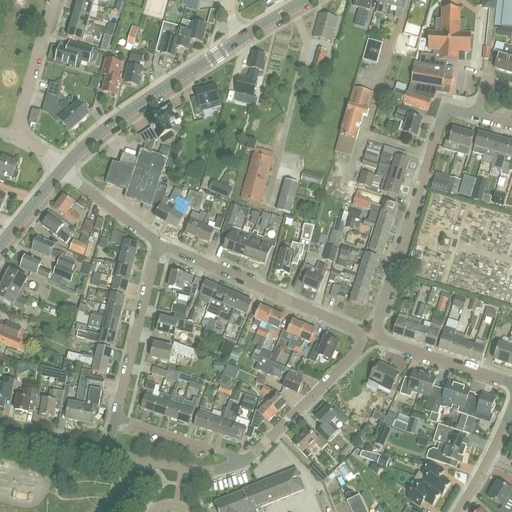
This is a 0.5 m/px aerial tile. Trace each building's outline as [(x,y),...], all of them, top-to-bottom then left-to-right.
[(369,11),(371,0),(356,0),(354,7),(362,9),(360,15),(355,14),(350,34),(362,37),(368,17),(367,17),(369,11)] [(391,6),(392,0),(379,0),(376,13),(383,14),(385,4),(391,6)] [(401,19),(405,0),(392,0),(391,6),(397,8),(395,18),(401,19)] [(425,0),(422,9),(432,12),(435,0),(425,0)] [(495,10),(496,0),(482,0),(482,9),(495,10)] [(505,28),(511,29),(511,0),(504,0),(501,28),(505,28)] [(91,17),(94,5),(79,1),(75,13),(91,17)] [(460,20),(460,10),(442,9),(442,19),(436,19),(435,33),(430,32),(429,51),(434,51),(434,57),(448,61),(458,61),(458,58),(465,59),(465,52),(471,52),(471,34),(465,34),(466,20),(460,20)] [(101,32),(103,28),(95,26),(96,25),(89,23),(91,17),(75,13),(72,25),(101,32)] [(107,22),(109,17),(97,14),(96,19),(107,22)] [(332,42),(338,19),(319,14),(313,37),(332,42)] [(190,41),(195,23),(189,22),(187,32),(180,30),(179,36),(176,48),(188,51),(190,41)] [(202,44),(206,27),(195,23),(190,41),(202,44)] [(407,47),(417,50),(423,28),(407,23),(404,34),(410,36),(407,47)] [(100,38),(101,32),(72,25),(69,37),(84,41),(86,35),(92,37),(92,36),(100,38)] [(491,48),(493,26),(487,26),(485,47),(484,47),(483,59),(490,60),(491,48)] [(164,43),(161,55),(174,58),(176,48),(179,36),(169,33),(170,29),(162,27),(159,41),(164,43)] [(135,42),(137,34),(131,32),(127,44),(134,46),(135,42)] [(111,43),(113,36),(105,34),(103,41),(111,43)] [(511,39),(511,40),(511,46),(505,44),(502,54),(500,53),(495,68),(505,72),(511,49),(511,39)] [(381,51),(383,44),(368,40),(366,47),(381,51)] [(88,63),(92,50),(78,46),(76,51),(60,47),(56,61),(74,66),(74,69),(80,70),(82,61),(88,63)] [(377,64),(381,51),(366,47),(363,60),(377,64)] [(325,71),(327,64),(323,63),(326,51),(318,49),(313,68),(325,71)] [(141,62),(143,54),(132,51),(128,66),(129,67),(126,83),(139,86),(143,69),(137,68),(138,61),(141,62)] [(264,62),(265,56),(253,53),(251,59),(250,59),(248,68),(251,68),(249,78),(239,76),(235,93),(253,97),(259,70),(263,71),(265,62),(264,62)] [(116,96),(122,75),(118,73),(121,63),(109,60),(110,55),(108,54),(107,59),(104,70),(109,72),(103,92),(116,96)] [(446,68),(448,61),(434,57),(422,55),(420,65),(415,64),(414,69),(414,68),(411,84),(408,93),(406,92),(403,104),(428,111),(431,100),(430,100),(433,92),(449,94),(450,87),(451,87),(454,69),(446,68)] [(326,85),(328,75),(321,73),(319,83),(326,85)] [(93,79),(90,89),(98,91),(100,81),(93,79)] [(196,116),(203,114),(201,107),(213,103),(213,102),(220,100),(216,86),(196,91),(199,100),(192,101),(196,116)] [(333,96),(341,96),(341,87),(333,87),(333,96)] [(340,135),(335,153),(352,158),(357,139),(363,116),(367,117),(373,94),(354,89),(353,92),(348,111),(347,111),(340,135)] [(402,102),(405,92),(395,89),(392,99),(402,102)] [(55,108),(59,96),(48,92),(44,105),(55,108)] [(305,92),(303,99),(319,103),(320,96),(305,92)] [(73,107),(66,100),(62,103),(81,123),(89,115),(78,103),(73,107)] [(71,131),(81,123),(62,103),(58,107),(53,111),(60,119),(71,131)] [(417,137),(422,120),(409,116),(411,110),(399,106),(397,113),(395,119),(407,122),(403,132),(417,137)] [(179,120),(170,107),(159,113),(147,120),(152,128),(139,136),(145,146),(153,148),(155,143),(173,132),(175,132),(177,127),(175,123),(179,120)] [(33,109),(29,121),(36,123),(39,111),(33,109)] [(443,150),(457,153),(457,151),(458,151),(464,131),(453,128),(453,129),(449,128),(447,136),(450,136),(449,142),(446,141),(443,150)] [(470,148),(475,134),(464,131),(458,151),(457,151),(457,153),(468,157),(470,148)] [(484,156),(490,135),(479,132),(473,152),(478,154),(484,156)] [(494,159),(500,138),(490,135),(484,156),(490,157),(494,159)] [(506,156),(510,141),(500,138),(494,159),(491,167),(492,167),(490,173),(497,175),(499,169),(497,169),(499,160),(500,154),(506,156)] [(260,205),(274,154),(255,149),(257,142),(249,140),(247,150),(255,152),(242,200),(260,205)] [(504,163),(502,171),(501,175),(509,177),(511,171),(511,141),(510,141),(506,156),(504,163)] [(160,190),(158,189),(168,159),(141,150),(137,160),(127,191),(125,199),(144,205),(142,210),(150,213),(155,199),(164,202),(167,192),(168,188),(162,186),(160,190)] [(367,152),(364,160),(376,163),(379,156),(367,152)] [(9,160),(10,157),(0,153),(0,180),(4,182),(6,177),(12,179),(12,177),(14,178),(16,172),(15,171),(17,163),(9,160)] [(127,191),(137,160),(123,155),(119,165),(113,163),(106,184),(127,191)] [(392,168),(406,172),(409,161),(396,156),(390,155),(387,164),(393,166),(392,168)] [(377,170),(379,164),(376,163),(364,160),(364,159),(362,165),(377,170)] [(402,184),(406,172),(392,168),(393,166),(387,164),(385,168),(387,169),(386,174),(384,179),(402,184)] [(314,177),(312,177),(312,173),(304,171),(300,184),(320,189),(321,186),(323,180),(324,176),(315,174),(314,177)] [(372,189),(375,176),(362,172),(358,185),(372,189)] [(446,193),(456,196),(460,186),(461,181),(450,178),(446,193)] [(398,197),(402,184),(384,179),(383,184),(381,191),(398,197)] [(431,190),(445,194),(448,186),(449,183),(448,183),(434,179),(431,190)] [(209,190),(229,198),(233,189),(213,181),(209,190)] [(290,214),(298,184),(286,181),(278,212),(290,214)] [(471,201),(474,190),(461,186),(458,197),(471,201)] [(473,201),(480,204),(484,190),(477,187),(473,201)] [(192,209),(198,194),(190,191),(185,206),(192,209)] [(199,211),(205,197),(198,194),(192,209),(199,211)] [(490,205),(492,197),(484,194),(482,202),(490,205)] [(504,205),(506,198),(495,194),(493,202),(492,205),(503,208),(504,205)] [(75,224),(80,218),(68,210),(73,203),(64,197),(55,209),(75,224)] [(83,209),(88,202),(82,197),(76,204),(83,209)] [(181,217),(185,209),(179,206),(181,201),(177,198),(174,204),(173,204),(178,207),(175,213),(172,212),(166,223),(178,230),(184,218),(181,217)] [(361,208),(369,210),(382,214),(394,218),(398,205),(386,201),(384,207),(371,204),(363,202),(361,208)] [(175,213),(178,207),(173,204),(174,204),(169,202),(165,208),(161,206),(155,217),(166,223),(172,212),(175,213)] [(234,226),(240,208),(232,205),(226,223),(234,226)] [(252,218),(258,220),(260,214),(253,211),(250,217),(252,218)] [(205,227),(207,223),(208,221),(203,219),(205,215),(202,213),(197,224),(191,221),(186,233),(198,239),(203,226),(205,227)] [(391,230),(394,218),(382,214),(379,224),(365,219),(365,222),(391,230)] [(67,244),(71,238),(60,230),(64,225),(51,215),(43,226),(67,244)] [(273,215),(271,222),(280,226),(283,219),(273,215)] [(221,230),(224,218),(218,216),(214,228),(221,230)] [(101,231),(104,220),(97,218),(94,229),(101,231)] [(353,230),(356,220),(348,218),(346,228),(353,230)] [(90,234),(94,223),(86,220),(83,231),(90,234)] [(387,242),(391,230),(365,222),(364,224),(374,227),(371,237),(387,242)] [(209,229),(211,225),(207,223),(205,227),(203,226),(198,239),(209,244),(215,232),(209,229)] [(311,242),(315,227),(305,225),(301,240),(311,242)] [(234,255),(241,235),(243,231),(232,228),(224,250),(229,252),(228,253),(234,255)] [(135,257),(138,244),(126,241),(127,236),(120,234),(121,233),(113,231),(110,243),(117,244),(117,246),(123,248),(122,254),(135,257)] [(248,234),(243,231),(241,235),(234,255),(239,257),(240,256),(244,258),(254,231),(253,234),(249,232),(248,234)] [(254,263),(263,238),(258,236),(259,233),(254,231),(244,258),(249,259),(249,261),(254,263)] [(334,263),(343,233),(334,231),(329,247),(328,246),(324,260),(334,263)] [(323,244),(326,234),(319,232),(316,242),(323,244)] [(383,254),(387,242),(371,237),(367,250),(370,251),(370,250),(383,254)] [(57,259),(60,260),(58,265),(73,272),(76,264),(62,258),(64,254),(59,252),(59,253),(53,250),(55,245),(38,238),(37,240),(36,240),(34,243),(35,244),(33,251),(50,258),(50,256),(57,259)] [(275,248),(277,243),(263,238),(254,263),(260,265),(260,264),(265,265),(272,247),(275,248)] [(84,256),(88,246),(74,240),(70,251),(84,256)] [(276,265),(278,268),(277,272),(281,273),(283,275),(284,274),(289,275),(292,264),(298,266),(300,256),(302,257),(305,246),(293,243),(290,253),(282,251),(279,264),(276,265)] [(343,247),(340,256),(348,259),(351,249),(343,247)] [(366,254),(359,252),(359,251),(353,250),(351,254),(358,256),(358,259),(364,261),(362,266),(375,270),(379,257),(366,253),(366,254)] [(421,260),(423,254),(413,251),(412,257),(421,260)] [(132,270),(135,257),(122,254),(120,264),(119,266),(132,270)] [(49,280),(52,273),(40,268),(43,262),(27,255),(21,268),(37,275),(49,280)] [(112,267),(113,262),(107,260),(101,258),(100,262),(105,263),(105,265),(112,267)] [(347,262),(339,259),(337,266),(347,269),(349,262),(347,262)] [(95,273),(99,261),(94,260),(91,272),(95,273)] [(129,282),(132,270),(119,266),(120,264),(113,262),(112,267),(113,267),(112,271),(113,271),(111,277),(116,279),(116,278),(129,282)] [(91,272),(92,266),(85,264),(82,275),(89,277),(91,272)] [(75,273),(73,272),(58,265),(55,273),(67,278),(72,281),(75,273)] [(322,280),(328,268),(323,265),(317,278),(308,274),(303,285),(318,292),(323,280),(322,280)] [(371,282),(375,270),(362,266),(359,265),(356,275),(346,271),(345,274),(345,275),(355,278),(355,277),(371,282)] [(21,293),(28,280),(10,271),(3,284),(21,293)] [(354,290),(367,294),(371,282),(355,277),(355,278),(345,275),(333,271),(330,281),(335,283),(336,278),(337,278),(350,282),(356,284),(354,290)] [(186,275),(173,272),(169,288),(176,290),(176,293),(174,293),(189,297),(190,294),(195,296),(202,281),(196,278),(191,289),(190,288),(191,284),(193,277),(186,275)] [(99,288),(102,276),(94,274),(92,286),(99,288)] [(126,294),(129,282),(116,278),(116,279),(113,291),(126,294)] [(212,300),(218,288),(206,283),(201,295),(212,300)] [(339,288),(341,285),(334,283),(333,286),(330,296),(337,298),(340,289),(339,288)] [(418,293),(420,287),(406,283),(404,289),(418,293)] [(0,298),(23,311),(27,304),(18,299),(21,293),(3,284),(0,290),(0,298)] [(85,289),(79,287),(76,293),(82,296),(85,289)] [(224,305),(229,293),(218,288),(212,300),(207,313),(220,319),(223,313),(223,312),(219,311),(222,304),(224,305)] [(432,288),(427,304),(425,308),(430,310),(431,306),(431,305),(436,290),(432,288)] [(363,307),(367,294),(354,290),(350,302),(363,307)] [(122,310),(125,297),(99,291),(98,295),(105,297),(104,299),(111,301),(109,307),(122,310)] [(236,310),(241,298),(229,293),(224,305),(222,304),(219,311),(223,312),(223,313),(227,315),(231,308),(236,310)] [(443,313),(447,299),(441,297),(436,310),(443,313)] [(463,310),(466,300),(456,297),(453,306),(463,310)] [(247,315),(253,303),(241,298),(236,310),(247,315)] [(475,313),(476,309),(478,302),(478,301),(473,299),(469,310),(475,313)] [(198,309),(199,310),(203,303),(198,301),(195,308),(198,309)] [(404,312),(406,303),(400,301),(398,310),(404,312)] [(421,318),(425,306),(420,304),(416,317),(421,318)] [(179,315),(186,317),(188,309),(173,306),(171,313),(176,314),(179,315)] [(100,315),(99,317),(106,319),(119,322),(122,310),(109,307),(108,311),(108,312),(101,310),(99,315),(100,315)] [(267,325),(273,312),(261,307),(255,320),(267,325)] [(196,313),(198,309),(195,308),(192,311),(188,321),(195,323),(199,314),(196,313)] [(431,312),(429,311),(424,310),(422,319),(428,321),(431,312)] [(494,319),(496,313),(487,310),(485,316),(494,319)] [(279,330),(284,317),(273,312),(267,325),(265,330),(270,332),(272,327),(279,330)] [(185,324),(186,317),(179,315),(176,314),(174,321),(161,318),(157,332),(175,336),(176,331),(184,333),(193,335),(195,328),(190,326),(185,324)] [(403,337),(410,318),(404,316),(399,314),(393,334),(403,337)] [(99,317),(99,319),(102,320),(99,330),(103,331),(116,335),(119,322),(106,319),(99,317)] [(416,320),(410,318),(403,337),(414,341),(420,321),(416,320)] [(7,325),(0,321),(0,330),(4,332),(3,334),(22,342),(26,332),(21,330),(22,329),(8,323),(7,325)] [(203,328),(210,331),(213,324),(207,321),(203,328)] [(294,351),(305,326),(294,321),(288,334),(295,337),(289,349),(294,351)] [(425,323),(425,322),(420,321),(414,341),(424,344),(431,324),(425,322),(425,323)] [(437,327),(431,325),(431,324),(424,344),(435,348),(441,328),(437,326),(437,327)] [(311,344),(317,331),(305,326),(294,351),(299,354),(302,347),(303,347),(306,342),(311,344)] [(261,337),(265,330),(260,327),(257,335),(261,337)] [(439,349),(449,353),(456,332),(456,330),(446,327),(439,349)] [(470,337),(473,329),(469,327),(466,336),(459,356),(470,359),(474,345),(469,343),(470,337)] [(265,330),(261,337),(256,350),(261,352),(267,340),(270,332),(265,330)] [(113,347),(116,335),(103,331),(102,336),(88,333),(88,334),(79,332),(77,338),(113,347)] [(3,334),(0,332),(0,342),(18,350),(22,342),(3,334)] [(449,353),(459,356),(466,336),(456,332),(449,353)] [(511,333),(509,342),(511,342),(511,343),(511,347),(499,343),(494,360),(511,365),(511,333)] [(330,361),(338,343),(326,337),(321,347),(316,345),(309,360),(315,363),(318,356),(330,361)] [(481,363),(487,343),(482,341),(480,347),(474,345),(470,359),(481,363)] [(196,351),(175,343),(173,349),(155,344),(151,358),(170,363),(170,362),(176,364),(178,354),(193,360),(193,359),(196,351)] [(109,363),(112,350),(100,347),(97,357),(96,360),(109,363)] [(276,347),(270,361),(275,363),(276,360),(281,349),(276,347)] [(67,360),(77,362),(78,355),(69,353),(67,360)] [(251,359),(259,363),(261,358),(254,354),(251,359)] [(89,360),(82,358),(82,356),(78,355),(77,362),(86,364),(95,366),(93,372),(82,369),(81,375),(89,376),(93,377),(94,372),(106,375),(109,363),(96,360),(97,357),(90,355),(89,360)] [(270,362),(261,358),(259,363),(255,370),(273,378),(274,377),(286,382),(284,389),(297,395),(303,382),(287,375),(289,370),(287,369),(275,363),(270,361),(270,362)] [(309,360),(303,358),(298,369),(303,372),(309,360)] [(216,363),(216,371),(224,372),(225,363),(216,363)] [(399,374),(380,364),(377,369),(376,369),(370,380),(391,390),(399,374)] [(50,369),(43,367),(42,376),(48,378),(50,369)] [(165,378),(167,372),(154,367),(152,374),(165,378)] [(168,370),(167,372),(165,378),(171,380),(174,372),(168,370)] [(57,380),(57,383),(66,385),(68,372),(59,371),(57,380)] [(419,394),(425,375),(414,371),(408,390),(402,388),(400,394),(411,397),(413,392),(419,394)] [(178,380),(186,382),(190,384),(192,377),(180,374),(178,380)] [(432,413),(436,399),(430,397),(436,378),(425,375),(419,394),(425,396),(423,401),(427,403),(425,410),(432,413)] [(81,423),(86,394),(87,386),(89,377),(81,376),(76,404),(70,403),(66,420),(81,423)] [(233,382),(231,382),(232,379),(224,376),(220,384),(230,388),(233,382)] [(105,380),(89,377),(87,386),(103,389),(105,380)] [(0,407),(4,409),(6,399),(11,400),(12,395),(15,381),(5,379),(4,386),(0,385),(0,407)] [(196,388),(198,382),(192,380),(190,387),(196,389),(196,388)] [(36,403),(40,384),(26,381),(25,387),(24,387),(23,390),(21,390),(19,397),(18,397),(18,398),(17,398),(15,399),(15,402),(16,404),(17,404),(15,411),(17,411),(16,412),(17,414),(21,414),(22,413),(22,412),(28,413),(31,402),(36,403)] [(142,409),(154,413),(158,401),(160,393),(155,391),(154,392),(153,391),(155,385),(147,382),(145,389),(148,390),(146,397),(145,400),(142,409)] [(442,401),(436,399),(432,413),(439,415),(441,407),(445,408),(446,407),(452,409),(453,405),(460,386),(449,382),(442,401)] [(231,396),(232,390),(221,386),(219,392),(231,396)] [(268,395),(271,389),(264,386),(262,392),(268,395)] [(469,416),(470,410),(464,408),(471,389),(460,386),(453,405),(460,407),(458,413),(469,416)] [(197,406),(199,399),(202,391),(196,388),(196,389),(193,397),(194,398),(192,404),(189,403),(187,410),(182,409),(178,421),(190,425),(194,413),(196,406),(197,406)] [(102,409),(105,393),(102,392),(103,391),(91,389),(90,395),(86,394),(81,423),(86,424),(87,426),(91,427),(93,425),(94,425),(96,417),(98,414),(99,408),(102,409)] [(240,393),(233,390),(230,400),(237,402),(240,393)] [(63,402),(57,401),(58,392),(51,391),(49,401),(44,400),(42,410),(41,409),(40,417),(47,419),(48,417),(54,418),(55,410),(61,411),(62,406),(63,402)] [(171,397),(160,393),(158,401),(154,413),(166,417),(170,405),(172,405),(174,402),(175,399),(170,397),(171,397)] [(495,405),(494,404),(496,398),(483,393),(480,403),(478,404),(473,403),(470,410),(469,416),(491,423),(493,415),(491,414),(492,410),(493,411),(495,405)] [(277,414),(287,405),(277,395),(268,404),(277,414)] [(255,406),(257,401),(244,397),(243,403),(255,406)] [(277,414),(268,404),(261,398),(260,399),(259,403),(264,408),(259,413),(256,410),(251,427),(255,428),(258,429),(265,420),(268,423),(277,414)] [(184,405),(174,402),(172,405),(170,405),(166,417),(178,421),(182,409),(184,405)] [(237,419),(231,417),(232,413),(231,413),(232,410),(227,408),(225,408),(222,414),(227,416),(225,422),(222,422),(218,435),(231,439),(237,419)] [(327,442),(337,432),(330,425),(337,417),(328,408),(316,420),(325,429),(320,434),(327,442)] [(194,427),(205,430),(209,417),(199,414),(194,427)] [(209,417),(205,430),(218,435),(222,422),(225,422),(227,416),(222,414),(221,418),(212,415),(211,418),(209,417)] [(412,416),(410,422),(407,432),(415,435),(418,425),(420,419),(412,416)] [(395,421),(387,417),(384,423),(392,426),(395,421)] [(237,418),(237,419),(231,439),(243,443),(245,437),(248,426),(250,422),(237,418)] [(393,428),(405,432),(407,426),(396,422),(393,428)] [(473,426),(466,423),(465,425),(464,429),(471,431),(473,426)] [(390,429),(383,426),(375,444),(383,447),(390,429)] [(465,452),(469,441),(450,435),(452,429),(446,427),(441,444),(465,452)] [(318,439),(307,429),(298,438),(300,440),(295,445),(307,458),(312,454),(309,451),(317,443),(323,450),(328,444),(320,436),(318,439)] [(362,448),(365,445),(369,449),(373,446),(363,436),(359,439),(356,442),(362,448)] [(465,452),(441,444),(439,450),(434,448),(429,451),(427,458),(446,465),(448,458),(462,463),(465,452)] [(365,453),(362,457),(379,462),(382,457),(365,453)] [(323,482),(329,477),(315,464),(310,469),(323,482)] [(352,464),(344,470),(352,482),(361,476),(352,464)] [(433,468),(428,465),(423,473),(428,476),(423,483),(442,495),(450,484),(440,477),(444,472),(435,466),(433,468)] [(263,511),(262,507),(305,490),(296,469),(243,490),(244,492),(215,503),(218,511),(263,511)] [(336,477),(334,473),(324,482),(327,485),(336,477)] [(423,483),(421,482),(418,488),(415,486),(406,498),(420,507),(424,501),(432,507),(440,495),(442,496),(442,495),(423,483)] [(506,486),(498,482),(489,498),(504,506),(507,499),(511,501),(511,486),(507,484),(506,486)] [(335,511),(330,494),(320,498),(324,511),(335,511)] [(367,511),(360,495),(347,501),(352,511),(367,511)]
